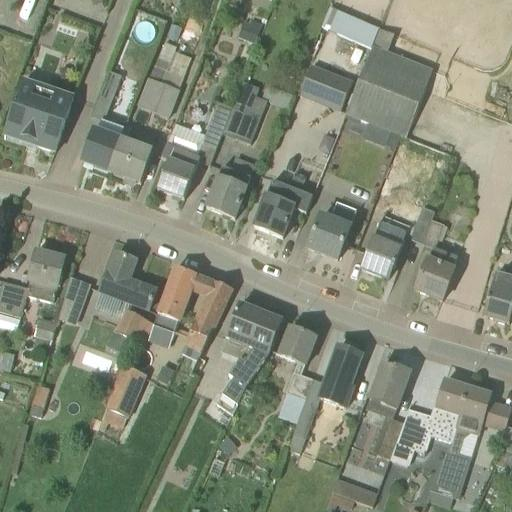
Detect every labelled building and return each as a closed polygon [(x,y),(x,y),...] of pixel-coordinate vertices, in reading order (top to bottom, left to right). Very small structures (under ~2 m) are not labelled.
[(250,22),(249,25),(243,41),(254,46),(262,26),(250,22)] [(372,48),(388,54),(394,37),(379,31),(372,48)] [(156,70),(183,80),(184,80),(191,61),(175,55),(176,50),(165,46),(156,70)] [(407,140),(434,72),(388,54),(372,48),(346,116),(407,140)] [(168,120),(183,80),(156,70),(153,69),(138,109),(168,120)] [(341,115),(353,85),(311,69),(300,99),(341,115)] [(104,124),(122,79),(109,74),(91,119),(104,124)] [(262,118),(251,114),(260,91),(243,85),(233,112),(232,112),(222,137),(250,148),(262,118)] [(288,112),(294,99),(268,88),(264,98),(267,100),(266,103),(288,112)] [(55,155),(74,101),(46,92),(42,104),(20,97),(6,139),(55,155)] [(176,127),(166,152),(162,163),(168,166),(158,193),(184,203),(196,173),(199,165),(210,169),(222,137),(232,112),(217,107),(205,138),(176,127)] [(109,175),(120,144),(94,134),(83,165),(109,175)] [(120,144),(109,175),(141,187),(152,156),(120,144)] [(218,184),(207,212),(235,223),(246,195),(251,181),(223,170),(218,184)] [(270,189),(266,200),(254,231),(283,242),(294,212),(306,217),(311,205),(313,200),(272,184),(270,189)] [(350,231),(349,231),(356,213),(337,206),(330,223),(321,220),(308,252),(338,263),(350,231)] [(431,223),(434,215),(422,210),(410,242),(422,247),(431,223)] [(435,252),(436,252),(444,229),(431,223),(422,247),(434,252),(435,252)] [(388,283),(400,253),(406,239),(380,228),(374,243),(362,273),(388,283)] [(458,260),(436,252),(435,252),(434,252),(430,263),(428,263),(416,294),(442,304),(454,273),(453,273),(458,260)] [(53,307),(65,263),(36,255),(29,284),(30,284),(28,292),(2,285),(0,293),(0,315),(21,321),(27,299),(53,307)] [(110,278),(108,277),(101,295),(149,314),(156,295),(128,285),(136,265),(117,258),(110,278)] [(191,293),(197,279),(176,271),(158,318),(155,327),(154,329),(165,334),(163,339),(172,344),(191,293)] [(511,281),(496,277),(493,289),(492,289),(484,319),(497,323),(496,325),(505,327),(506,326),(509,327),(511,316),(511,281)] [(92,290),(72,283),(60,325),(77,331),(92,290)] [(201,357),(203,355),(232,292),(215,286),(208,300),(185,350),(186,350),(182,359),(196,365),(197,366),(201,357)] [(229,379),(234,382),(223,398),(217,407),(233,418),(247,391),(270,358),(283,325),(261,317),(240,308),(226,340),(249,349),(253,351),(244,363),(241,362),(229,379)] [(127,315),(116,337),(134,346),(137,340),(147,344),(153,327),(127,315)] [(52,344),(56,329),(38,325),(34,339),(52,344)] [(306,404),(313,383),(301,379),(305,369),(316,341),(290,331),(280,359),(298,366),(287,397),(306,404)] [(306,404),(287,453),(299,457),(320,402),(345,411),(358,377),(356,376),(362,359),(352,355),(353,352),(341,348),(340,351),(338,350),(326,383),(327,383),(325,387),(313,383),(306,404)] [(0,352),(0,371),(10,372),(12,353),(0,352)] [(394,372),(384,369),(385,368),(383,367),(370,403),(396,413),(410,376),(394,370),(394,372)] [(139,377),(124,370),(103,421),(123,430),(127,421),(128,421),(145,378),(140,376),(139,377)] [(460,419),(468,391),(445,384),(432,428),(406,420),(404,426),(397,448),(391,463),(409,470),(414,454),(426,458),(432,437),(452,444),(455,435),(460,419)] [(51,394),(38,390),(28,418),(41,423),(51,394)] [(455,435),(452,444),(447,457),(432,493),(459,501),(470,464),(459,461),(466,444),(472,437),(479,439),(491,398),(468,391),(460,419),(455,435)] [(397,448),(404,426),(386,420),(372,456),(391,463),(397,448)] [(511,432),(508,431),(497,468),(511,472),(511,471),(511,432)] [(236,449),(227,440),(219,449),(228,458),(236,449)] [(353,505),(356,506),(373,511),(374,511),(379,499),(338,484),(333,497),(333,498),(333,497),(353,504),(353,505)]
